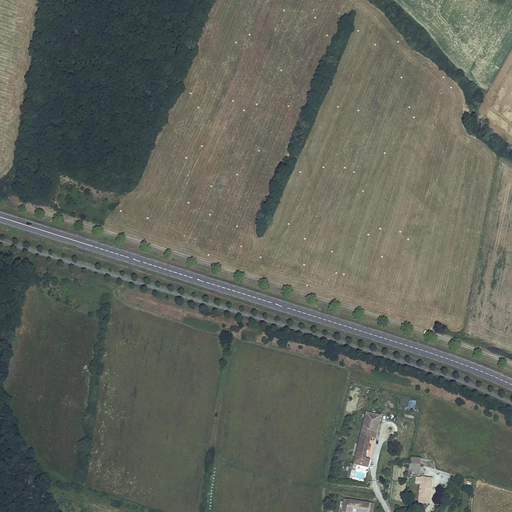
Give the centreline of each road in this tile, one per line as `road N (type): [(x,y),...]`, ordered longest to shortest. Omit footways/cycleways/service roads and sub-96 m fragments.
road 1 (secondary): [(0,216),(511,384)]
road 2 (track): [(36,208),(511,363)]
